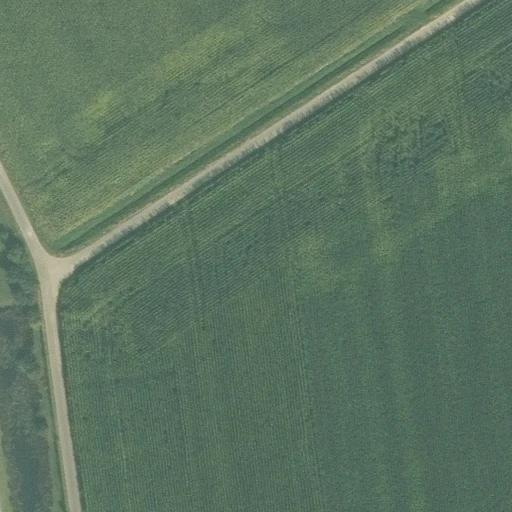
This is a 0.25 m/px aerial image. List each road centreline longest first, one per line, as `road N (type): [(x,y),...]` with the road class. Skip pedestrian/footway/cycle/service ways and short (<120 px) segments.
road 1 (track): [(478,0),(47,282)]
road 2 (track): [(0,182),(47,282),(80,511)]
